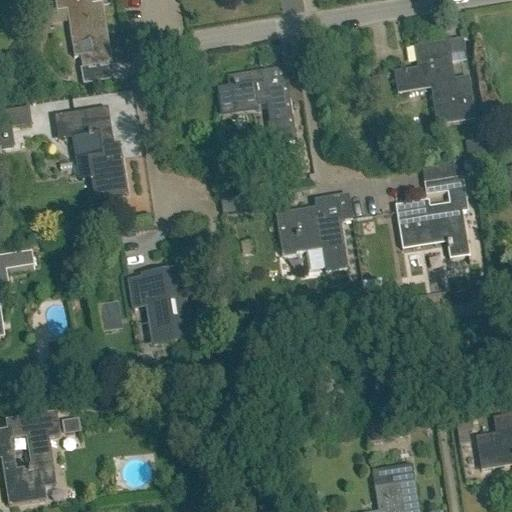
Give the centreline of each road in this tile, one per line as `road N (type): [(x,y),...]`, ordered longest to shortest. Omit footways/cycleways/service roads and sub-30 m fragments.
road 1 (residential): [(136,53),(452,0)]
road 2 (residential): [(173,197),(154,168),(136,53)]
